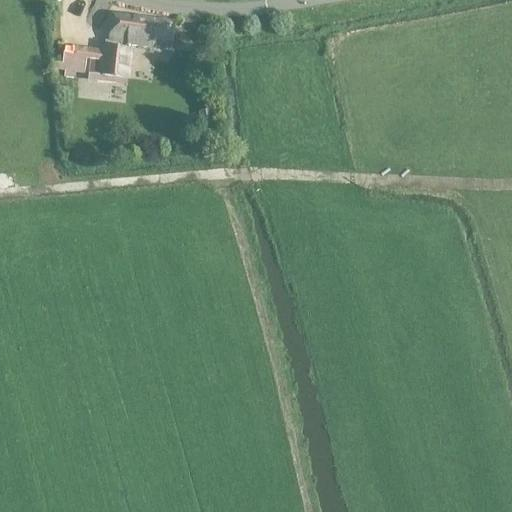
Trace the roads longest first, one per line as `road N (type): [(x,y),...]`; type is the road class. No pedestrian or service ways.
road 1 (track): [(511,184),(219,174),(0,194)]
road 2 (track): [(219,174),(270,338),(311,511)]
road 3 (unclassified): [(137,0),(217,9),(315,0)]
